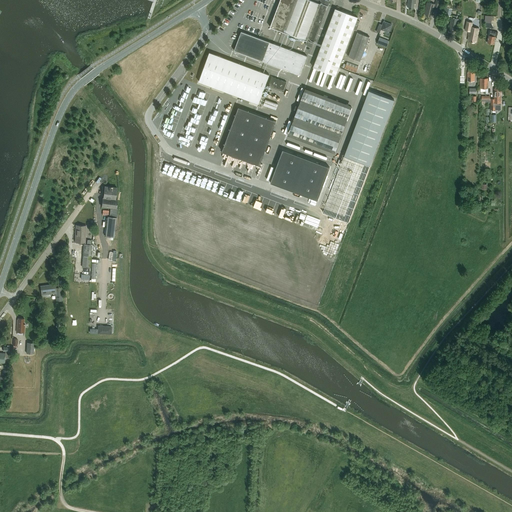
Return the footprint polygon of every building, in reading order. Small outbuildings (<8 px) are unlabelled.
[(279,0),(270,27),(306,40),(304,44),(311,47),(327,5),(328,5),(330,0),(329,0),(279,0)] [(408,0),(407,7),(409,7),(409,8),(414,9),(414,3),(416,4),(415,0),(408,0)] [(426,14),(426,16),(430,17),(431,15),(432,16),(435,7),(439,7),(440,0),(436,0),(435,4),(427,2),(424,14),(426,14)] [(359,15),(336,6),(313,64),(336,73),(359,15)] [(456,29),(457,28),(459,19),(451,17),(449,28),(450,28),(450,29),(455,30),(455,29),(456,29)] [(382,26),(379,25),(377,28),(376,31),(380,32),(381,29),(389,32),(390,28),(392,24),(384,20),(383,24),(382,26)] [(476,41),(479,28),(472,26),(473,22),(467,21),(465,30),(469,31),(468,36),(469,36),(468,40),(470,40),(470,42),(475,43),(475,41),(476,41)] [(262,60),(269,41),(241,31),(234,50),(262,60)] [(369,36),(358,32),(349,55),(361,60),(369,36)] [(489,35),(487,42),(494,44),(495,36),(489,35)] [(307,56),(269,41),(262,60),(300,75),(307,56)] [(269,74),(210,52),(199,81),(258,103),(269,74)] [(359,66),(347,61),(344,69),(356,73),(359,66)] [(342,73),(338,87),(360,94),(364,81),(359,79),(359,78),(349,75),(342,73)] [(271,76),(268,85),(283,90),(287,82),(271,76)] [(480,78),(480,88),(485,88),(488,88),(488,78),(480,78)] [(494,88),(494,98),(491,98),(491,109),(495,109),(495,102),(501,103),(501,88),(500,88),(500,86),(496,86),(495,88),(494,88)] [(305,88),(288,135),(334,152),(352,105),(305,88)] [(369,90),(344,156),(369,165),(394,99),(369,90)] [(199,138),(196,149),(206,152),(220,109),(218,109),(220,102),(221,102),(223,97),(202,91),(183,151),(187,152),(190,145),(191,146),(192,143),(195,144),(197,136),(195,136),(202,114),(206,116),(208,111),(206,110),(210,100),(213,101),(204,130),(201,138),(199,138)] [(267,102),(280,105),(281,99),(268,96),(267,102)] [(239,107),(222,151),(260,165),(276,121),(239,107)] [(217,154),(221,137),(214,135),(210,153),(217,154)] [(282,149),(270,181),(317,199),(329,167),(282,149)] [(235,161),(231,161),(233,156),(222,154),(219,164),(233,167),(235,161)] [(369,165),(344,156),(323,212),(348,221),(369,165)] [(103,198),(102,207),(111,208),(110,217),(108,217),(106,237),(115,238),(117,217),(116,217),(117,200),(115,200),(116,187),(105,186),(103,198)] [(86,243),(86,226),(77,225),(76,243),(86,243)] [(84,244),(82,268),(90,269),(92,245),(91,245),(91,241),(87,240),(87,244),(84,244)] [(63,301),(63,296),(61,287),(56,288),(56,284),(41,287),(42,296),(56,293),(58,302),(63,301)] [(25,333),(25,324),(24,324),(25,319),(19,319),(18,320),(17,333),(25,333)] [(112,326),(98,325),(98,329),(98,333),(111,334),(112,326)] [(34,353),(35,343),(27,342),(26,353),(34,353)] [(5,352),(5,354),(0,353),(0,362),(5,363),(5,358),(9,359),(10,348),(5,347),(5,352)]
